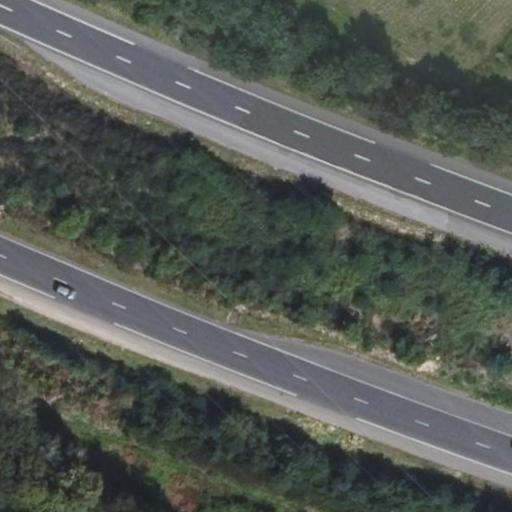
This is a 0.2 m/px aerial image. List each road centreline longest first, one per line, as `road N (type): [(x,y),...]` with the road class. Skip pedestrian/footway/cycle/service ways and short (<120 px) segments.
road 1 (trunk): [(511,213),(164,81),(0,9)]
road 2 (trunk): [(0,257),(511,452)]
